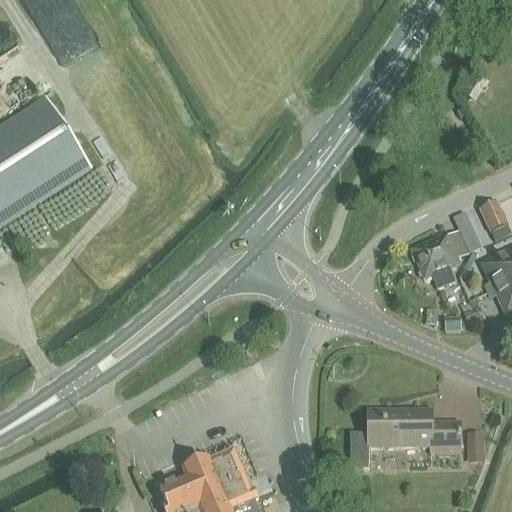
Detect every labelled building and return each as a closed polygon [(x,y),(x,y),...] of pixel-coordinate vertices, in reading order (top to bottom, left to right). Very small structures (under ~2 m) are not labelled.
[(0,229),(93,169),(48,99),(0,129),(0,229)] [(459,121),(465,119),(461,112),(456,114),(459,121)] [(480,212),(491,236),(507,228),(496,205),(480,212)] [(507,228),(491,236),(495,245),(511,238),(507,228)] [(413,253),(425,284),(433,280),(438,292),(456,285),(451,270),(460,267),(458,263),(470,258),(460,235),(449,239),(413,253)] [(484,286),(487,293),(511,281),(511,252),(482,266),(491,283),(484,286)] [(511,281),(487,293),(491,300),(497,297),(507,318),(511,315),(511,281)] [(368,415),(368,437),(350,437),(351,473),(369,473),(369,451),(434,451),(434,456),(460,456),(460,426),(433,426),(433,415),(368,415)] [(469,466),(486,466),(486,436),(469,436),(469,466)] [(262,511),(259,504),(262,502),(258,493),(254,494),(236,453),(214,463),(212,460),(187,471),(190,479),(176,485),(174,481),(167,484),(170,489),(164,491),(171,507),(167,509),(168,511),(262,511)]
